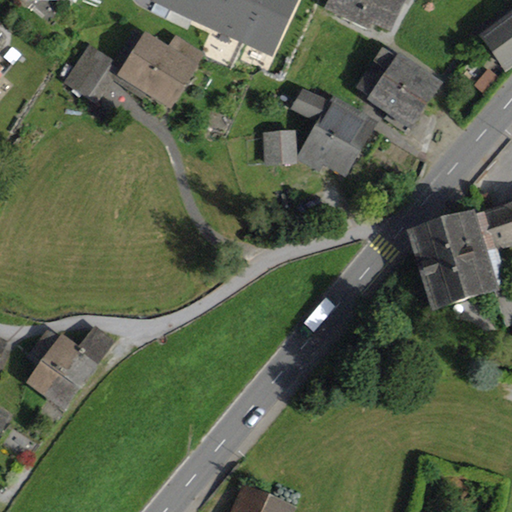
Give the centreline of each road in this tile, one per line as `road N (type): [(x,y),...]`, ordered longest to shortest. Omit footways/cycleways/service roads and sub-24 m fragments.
road 1 (residential): [(0,332),(164,325),(267,260),(359,229),(399,231)]
road 2 (primary): [(399,231),(162,511)]
road 3 (primary): [(510,101),(399,231)]
